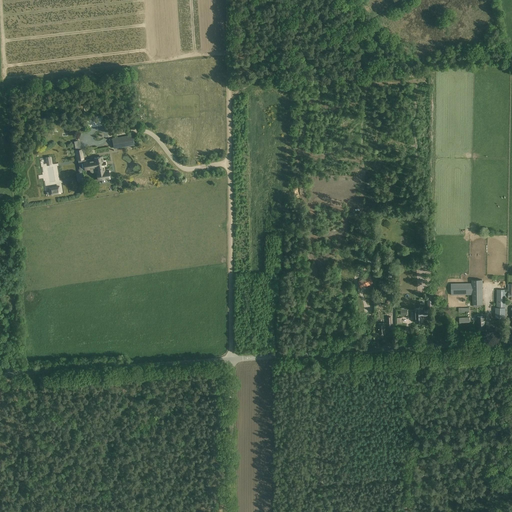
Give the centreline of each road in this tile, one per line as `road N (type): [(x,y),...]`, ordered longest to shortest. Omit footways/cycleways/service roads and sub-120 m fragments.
road 1 (track): [(511,471),(321,484),(321,353)]
road 2 (unclassified): [(511,340),(231,359)]
road 3 (track): [(231,359),(228,95)]
road 4 (unclassified): [(0,374),(231,359)]
road 5 (track): [(228,95),(401,0)]
road 6 (unknown): [(229,163),(183,166),(140,128),(64,146)]
road 7 (track): [(233,359),(232,511)]
